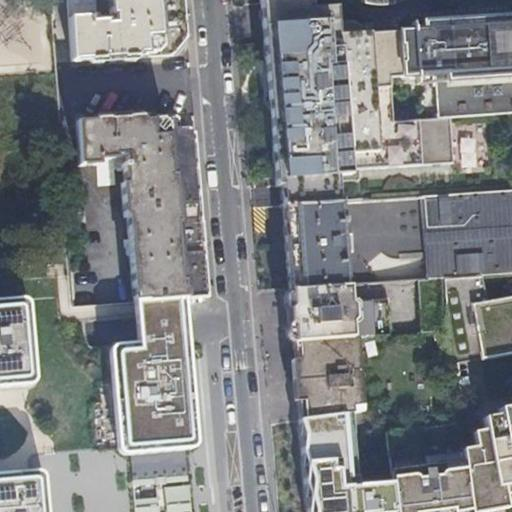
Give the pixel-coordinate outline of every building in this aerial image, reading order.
[(183,0),(105,0),(105,2),(108,1),(109,18),(112,18),(112,26),(104,27),(104,24),(100,24),(99,15),(96,0),(84,0),(67,1),(71,63),(123,60),(170,58),(187,40),(183,0)] [(309,0),(257,0),(273,189),(280,188),(282,207),(336,204),(335,184),(357,183),(356,172),(451,166),(448,121),(435,122),(391,125),(388,82),(400,81),(397,35),(365,36),(364,30),(352,24),(335,24),(334,10),(310,11),(309,0)] [(511,15),(421,22),(421,32),(410,33),(410,34),(397,35),(400,81),(432,79),(435,122),(448,121),(511,116),(511,15)] [(145,304),(183,302),(208,301),(201,209),(195,134),(189,130),(179,131),(179,126),(178,121),(175,118),(125,121),(76,124),(79,168),(97,167),(96,163),(112,162),(113,168),(120,167),(120,172),(122,172),(123,186),(120,186),(123,220),(126,220),(133,304),(145,303),(145,304)] [(77,189),(65,190),(66,206),(79,205),(77,189)] [(511,192),(418,198),(424,282),(439,281),(477,278),(511,275),(511,192)] [(337,221),(336,204),(282,207),(285,248),(288,292),(341,288),(339,253),(343,253),(342,235),(338,235),(337,227),(341,227),(340,221),(337,221)] [(511,297),(482,303),(477,278),(439,281),(442,334),(446,362),(447,369),(479,363),(511,357),(511,297)] [(285,312),(286,326),(283,331),(283,335),(283,340),(287,342),(290,342),(290,345),(291,347),(351,342),(351,341),(354,340),(442,334),(439,281),(424,282),(341,288),(288,292),(288,295),(284,295),(281,299),(282,309),(285,312)] [(22,300),(0,301),(0,389),(29,388),(31,387),(34,385),(35,383),(36,381),(36,379),(30,307),(30,304),(29,303),(27,301),(25,300),(22,300)] [(184,312),(183,302),(145,304),(145,303),(133,304),(133,305),(134,316),(135,332),(136,347),(114,348),(112,349),(110,350),(108,352),(107,354),(107,356),(116,452),(116,455),(118,457),(121,459),(123,459),(126,459),(188,453),(190,452),(192,451),(194,448),(195,446),(195,444),(184,312)] [(361,416),(354,340),(351,341),(351,342),(291,347),(294,383),(297,423),(342,417),(349,416),(361,416)] [(511,400),(507,402),(508,411),(493,414),(494,420),(477,423),(479,435),(467,437),(470,453),(458,455),(465,511),(503,511),(501,497),(511,495),(511,400)] [(342,417),(297,423),(304,511),(391,511),(390,501),(387,485),(348,487),(342,417)] [(409,432),(380,436),(384,460),(387,485),(390,501),(391,511),(465,511),(458,455),(454,425),(409,432)] [(0,511),(45,511),(43,479),(43,477),(42,475),(39,473),(36,472),(33,472),(0,475),(0,511)]
